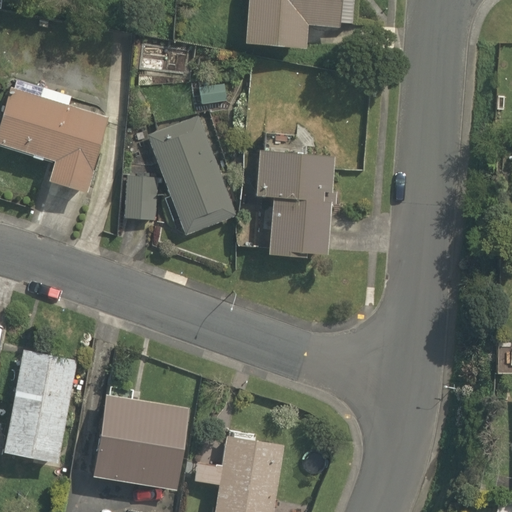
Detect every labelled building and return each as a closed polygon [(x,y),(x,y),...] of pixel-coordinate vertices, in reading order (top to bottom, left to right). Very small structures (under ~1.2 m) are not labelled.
[(246,0),(243,45),(303,51),(306,24),(336,26),(337,22),(348,23),(350,0),(246,0)] [(222,84),(199,87),(201,102),(224,99),(222,84)] [(47,183),(84,195),(107,120),(11,89),(0,123),(0,146),(53,164),(47,183)] [(147,136),(185,236),(236,217),(198,117),(147,136)] [(265,256),(309,260),(310,255),(325,257),(329,206),(335,207),(336,192),(331,192),(334,159),(258,152),(255,197),(270,199),(265,256)] [(123,219),(153,222),(158,181),(128,177),(123,219)] [(3,453),(56,464),(76,363),(23,353),(3,453)] [(511,356),(499,357),(499,369),(511,369),(511,356)] [(92,477),(174,491),(188,410),(106,396),(92,477)] [(272,511),(284,447),(226,437),(221,468),(196,464),(193,482),(218,486),(213,511),(272,511)]
